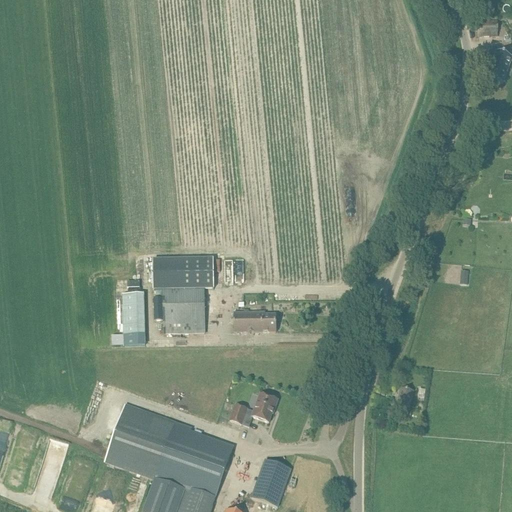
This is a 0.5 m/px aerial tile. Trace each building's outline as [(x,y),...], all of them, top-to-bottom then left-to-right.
[(478,37),(488,37),(506,36),(505,22),(478,23),(478,37)] [(511,57),(496,52),(486,78),(502,84),(511,57)] [(213,260),(153,260),(153,292),(155,292),(155,298),(162,297),(162,303),(163,328),(163,335),(204,334),(203,291),(214,291),(213,260)] [(143,295),(122,296),(123,336),(145,336),(143,295)] [(162,299),(154,299),(154,322),(162,322),(162,299)] [(295,299),(281,299),(281,307),(295,307),(295,299)] [(235,334),(266,333),(276,333),(276,316),(265,316),(265,313),(234,314),(235,334)] [(413,392),(411,391),(401,389),(396,410),(408,413),(413,392)] [(229,422),(232,423),(241,426),(245,415),(252,417),(252,418),(269,424),(272,415),(271,414),(272,411),(274,412),(278,401),(260,395),(254,410),(253,412),(246,410),(235,406),(229,422)] [(95,401),(75,455),(154,484),(144,511),(210,511),(233,450),(223,447),(174,429),(175,424),(125,406),(97,396),(95,401)] [(0,465),(12,421),(0,417),(0,465)] [(291,471),(265,462),(252,499),(278,509),(291,471)]
